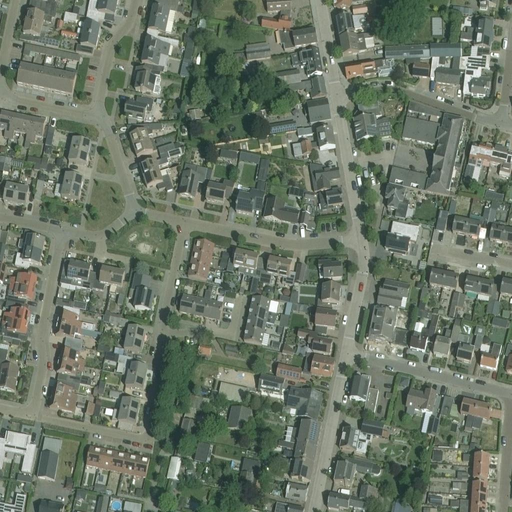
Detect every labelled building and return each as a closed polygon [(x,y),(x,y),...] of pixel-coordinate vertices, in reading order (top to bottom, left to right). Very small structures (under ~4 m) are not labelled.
[(55,0),(31,0),(41,2),(40,9),(56,12),(57,5),(55,5),(55,0)] [(164,0),(165,0),(164,5),(178,8),(179,3),(178,2),(178,0),(164,0)] [(263,19),(261,29),(279,31),(279,32),(288,34),(291,21),(290,21),(291,12),(291,11),(290,0),(288,0),(267,2),(267,13),(281,13),(280,22),(263,19)] [(374,0),(332,0),(334,10),(340,9),(352,8),(351,5),(367,2),(366,2),(374,0)] [(480,0),(480,7),(486,7),(486,8),(488,9),(488,8),(495,8),(495,0),(480,0)] [(86,19),(98,21),(104,22),(105,15),(114,17),(117,6),(100,3),(99,9),(96,8),(96,7),(91,6),(90,12),(88,11),(86,19)] [(71,4),(70,13),(81,15),(82,6),(71,4)] [(151,20),(173,24),(175,14),(177,14),(178,8),(164,5),(163,11),(153,9),(151,20)] [(353,16),(366,14),(367,14),(367,16),(373,15),(372,8),(366,9),(365,7),(352,9),(353,16)] [(28,13),(26,24),(41,28),(43,22),(46,23),(45,24),(50,25),(52,18),(55,19),(56,12),(40,9),(39,16),(28,13)] [(77,16),(65,14),(64,23),(67,24),(68,22),(75,23),(77,16)] [(396,30),(394,19),(393,16),(382,17),(384,32),(396,30)] [(361,28),(360,27),(361,27),(363,27),(364,27),(365,26),(365,25),(366,24),(366,23),(365,21),(364,20),(364,19),(364,17),(353,18),(336,20),(339,38),(353,36),(352,30),(361,28)] [(468,30),(467,36),(493,39),(493,34),(492,34),(493,27),(492,27),(493,20),(483,19),(475,18),(474,25),(477,25),(476,31),(468,30)] [(77,35),(98,39),(100,28),(97,28),(98,21),(86,19),(84,31),(78,30),(77,35)] [(148,31),(158,33),(165,35),(165,33),(171,34),(173,24),(151,20),(148,31)] [(50,29),(41,28),(26,24),(23,35),(31,37),(30,43),(40,45),(58,49),(60,42),(44,39),(45,34),(48,35),(50,29)] [(76,53),(92,57),(94,50),(96,50),(98,39),(77,35),(62,31),(61,36),(76,39),(75,40),(82,41),(80,47),(77,46),(76,53)] [(292,34),(288,34),(279,32),(281,46),(284,45),(285,52),(317,47),(315,32),(293,36),(292,34)] [(185,34),(184,43),(192,45),(194,36),(185,34)] [(373,34),(339,40),(342,58),(359,55),(358,53),(369,51),(367,39),(373,38),(373,34)] [(492,44),(493,39),(467,36),(461,35),(460,42),(475,44),(474,49),(477,49),(476,59),(489,58),(491,44),(492,44)] [(146,42),(144,53),(166,58),(168,58),(169,47),(178,49),(179,43),(164,40),(157,39),(156,44),(146,42)] [(385,49),(385,61),(432,59),(445,59),(454,59),(460,58),(460,51),(460,46),(429,47),(403,49),(385,49)] [(271,59),(269,48),(246,51),(246,62),(271,59)] [(323,75),(318,51),(298,54),(301,71),(307,70),(309,78),(323,75)] [(163,74),(164,69),(166,69),(169,58),(168,58),(166,58),(144,53),(142,65),(144,65),(143,71),(160,74),(163,74)] [(459,71),(465,72),(466,60),(460,60),(460,58),(454,59),(453,72),(437,70),(438,67),(444,67),(445,59),(432,59),(431,70),(430,79),(436,80),(436,84),(458,87),(460,73),(459,73),(459,71)] [(476,59),(466,60),(465,72),(463,95),(471,96),(471,97),(485,99),(485,90),(488,90),(489,83),(487,80),(479,79),(481,66),(488,67),(487,70),(488,70),(489,58),(476,59)] [(183,71),(182,78),(187,79),(190,62),(184,61),(182,71),(183,71)] [(373,64),(344,68),(346,80),(363,77),(378,74),(378,78),(395,75),(393,61),(385,61),(373,64)] [(412,78),(428,79),(429,67),(413,66),(412,78)] [(21,67),(19,76),(17,86),(39,90),(43,71),(21,67)] [(160,81),(159,77),(160,74),(143,71),(136,69),(134,82),(137,83),(135,92),(141,93),(141,94),(143,94),(143,93),(152,95),(153,94),(157,95),(159,94),(160,89),(159,87),(160,81)] [(65,76),(43,71),(39,90),(61,95),(65,76)] [(276,74),(278,87),(278,88),(300,85),(299,71),(276,74)] [(61,95),(72,97),(76,78),(65,76),(61,95)] [(278,88),(278,87),(272,88),(273,94),(290,91),(290,93),(306,91),(306,93),(310,93),(312,101),(326,98),(323,81),(300,85),(278,88)] [(143,123),(145,113),(146,113),(150,114),(153,102),(141,100),(140,106),(127,103),(124,119),(143,123)] [(331,122),(328,107),(327,101),(303,105),(305,111),(309,110),(312,125),(331,122)] [(380,117),(378,111),(377,101),(357,105),(358,113),(356,113),(354,117),(354,121),(353,121),(357,144),(391,138),(390,128),(391,127),(390,122),(387,120),(382,120),(381,122),(376,123),(375,118),(380,117)] [(408,112),(420,115),(421,108),(409,104),(408,112)] [(180,115),(182,106),(175,105),(173,113),(180,115)] [(420,115),(432,117),(433,112),(421,108),(420,115)] [(189,115),(187,115),(188,122),(201,120),(199,111),(189,112),(189,115)] [(262,120),(261,113),(249,115),(251,122),(262,120)] [(2,115),(0,123),(0,130),(5,132),(4,139),(8,140),(13,118),(2,115)] [(23,120),(13,118),(8,140),(13,141),(14,134),(20,135),(23,120)] [(426,193),(425,194),(437,197),(447,199),(448,198),(454,199),(454,195),(449,194),(451,183),(454,183),(457,184),(458,180),(455,180),(452,179),(454,169),(460,170),(460,167),(455,165),(457,154),(460,155),(464,156),(464,152),(461,151),(458,150),(461,139),(466,140),(467,136),(465,135),(461,135),(464,122),(444,118),(441,132),(441,134),(438,147),(437,150),(436,156),(435,155),(434,161),(435,161),(435,165),(433,165),(432,170),(433,170),(431,178),(430,183),(428,183),(427,189),(426,193)] [(406,119),(402,140),(414,142),(418,122),(406,119)] [(23,120),(20,135),(27,136),(24,148),(28,149),(30,143),(30,144),(34,122),(23,120)] [(45,124),(34,122),(30,144),(34,144),(35,138),(42,139),(45,124)] [(418,122),(414,142),(426,145),(430,124),(418,122)] [(295,123),(265,127),(267,136),(296,131),(295,123)] [(430,124),(426,145),(438,147),(441,134),(441,132),(439,132),(440,127),(430,124)] [(130,138),(133,148),(149,143),(147,137),(152,136),(153,132),(162,132),(161,126),(135,127),(135,136),(130,138)] [(52,141),(53,136),(55,130),(49,129),(45,147),(55,149),(56,142),(52,141)] [(304,131),(297,132),(298,138),(312,135),(311,130),(304,131)] [(318,144),(310,146),(311,151),(319,150),(319,152),(325,151),(335,149),(332,131),(322,133),(316,134),(318,144)] [(90,145),(73,141),(71,152),(88,156),(90,145)] [(149,143),(133,148),(137,159),(156,152),(153,141),(149,143)] [(173,145),(172,145),(157,150),(159,157),(167,154),(181,150),(180,149),(179,144),(173,146),(173,145)] [(301,146),(292,148),(294,159),(303,158),(303,157),(312,155),(311,151),(310,146),(310,144),(301,146)] [(466,167),(463,183),(471,184),(475,167),(481,169),(483,163),(490,165),(493,148),(480,145),(480,147),(479,148),(473,146),(467,168),(466,167)] [(181,150),(167,154),(169,160),(184,155),(185,148),(180,149),(181,150)] [(493,148),(490,165),(500,168),(498,176),(508,179),(509,176),(511,166),(511,163),(511,155),(507,154),(507,152),(493,148)] [(237,154),(221,151),(220,159),(236,161),(237,154)] [(86,167),(88,156),(71,152),(68,163),(86,167)] [(260,158),(240,154),(239,161),(259,165),(260,158)] [(35,165),(35,166),(41,167),(41,164),(42,161),(28,158),(27,163),(35,165)] [(9,175),(11,165),(22,168),(23,163),(6,159),(5,165),(3,173),(9,175)] [(140,168),(143,179),(158,174),(157,169),(167,165),(166,160),(140,168)] [(181,186),(179,196),(194,199),(197,184),(204,185),(205,180),(207,170),(197,168),(185,166),(183,174),(181,186)] [(392,169),(388,186),(394,187),(395,182),(403,184),(402,188),(406,189),(409,173),(392,169)] [(312,184),(314,193),(329,191),(328,182),(339,180),(338,171),(331,172),(331,171),(315,174),(316,184),(312,184)] [(409,173),(406,189),(410,190),(411,185),(419,187),(418,191),(426,193),(427,189),(424,188),(427,177),(409,173)] [(158,174),(143,179),(147,189),(157,186),(159,192),(165,189),(167,193),(173,191),(168,177),(160,179),(158,174)] [(66,176),(63,187),(81,191),(83,180),(66,176)] [(37,182),(35,194),(34,200),(40,201),(43,183),(37,182)] [(222,189),(209,187),(206,201),(217,204),(217,203),(220,203),(220,204),(223,205),(224,199),(231,200),(234,185),(224,183),(222,189)] [(258,183),(256,193),(263,194),(265,185),(258,183)] [(4,204),(14,206),(18,188),(7,186),(4,204)] [(78,202),(81,191),(63,187),(61,198),(78,202)] [(25,208),(29,191),(18,188),(14,206),(25,208)] [(388,188),(386,198),(390,199),(387,210),(396,212),(395,218),(404,221),(408,203),(403,202),(405,192),(398,191),(388,188)] [(239,196),(236,210),(237,210),(236,214),(252,217),(253,209),(261,211),(260,213),(261,213),(265,194),(263,194),(256,193),(251,191),(249,199),(239,196)] [(327,206),(327,208),(343,206),(341,191),(319,195),(321,207),(327,206)] [(501,203),(503,197),(494,195),(493,201),(501,203)] [(457,203),(451,202),(448,216),(454,217),(457,203)] [(296,225),(298,216),(299,214),(283,211),(284,206),(267,203),(264,220),(280,223),(281,222),(296,225)] [(479,238),(484,240),(488,224),(490,211),(485,210),(483,219),(470,216),(468,224),(465,237),(478,240),(479,238)] [(496,212),(490,211),(488,224),(493,225),(496,212)] [(439,212),(435,232),(444,234),(448,214),(439,212)] [(300,226),(307,227),(309,216),(302,214),(300,226)] [(452,234),(465,237),(468,224),(455,221),(452,234)] [(388,237),(385,251),(391,252),(390,254),(406,257),(406,255),(408,256),(410,242),(416,243),(418,230),(393,225),(391,237),(388,237)] [(490,242),(503,245),(505,231),(492,228),(490,242)] [(503,245),(511,246),(511,232),(505,231),(503,245)] [(24,238),(23,242),(27,243),(25,251),(42,254),(44,242),(31,239),(32,234),(25,232),(25,234),(24,238)] [(214,246),(195,242),(193,254),(211,258),(214,246)] [(17,255),(15,267),(24,269),(28,270),(29,264),(39,266),(42,254),(25,251),(24,257),(17,255)] [(229,261),(227,270),(226,272),(232,274),(233,268),(239,269),(237,274),(243,276),(247,255),(236,253),(235,262),(229,261)] [(193,254),(190,266),(209,270),(211,258),(193,254)] [(243,276),(259,280),(263,263),(257,261),(258,257),(247,255),(243,276)] [(269,264),(263,263),(259,280),(258,284),(269,287),(271,276),(277,277),(280,262),(270,260),(269,264)] [(62,272),(60,285),(70,287),(71,288),(71,287),(76,288),(81,265),(81,263),(75,261),(74,264),(70,263),(64,262),(62,272)] [(295,275),(290,273),(291,265),(280,262),(277,277),(283,279),(282,285),(293,287),(294,282),(295,275)] [(319,271),(320,280),(323,280),(323,282),(341,281),(340,266),(338,266),(338,263),(318,264),(319,271)] [(76,288),(92,292),(95,277),(96,275),(90,274),(91,267),(81,265),(76,288)] [(190,266),(188,278),(206,282),(208,273),(214,274),(215,271),(209,270),(190,266)] [(295,275),(294,282),(302,284),(306,268),(298,266),(296,275),(295,275)] [(105,286),(111,287),(114,272),(102,270),(101,279),(95,277),(92,292),(93,292),(93,290),(103,292),(105,286)] [(109,293),(115,294),(119,295),(117,305),(124,306),(128,284),(122,283),(124,274),(114,272),(111,287),(109,293)] [(432,273),(429,287),(442,289),(445,275),(432,273)] [(445,275),(442,289),(455,292),(458,278),(445,275)] [(9,281),(8,286),(10,286),(33,291),(34,289),(35,289),(37,280),(27,278),(19,276),(18,281),(10,279),(9,281)] [(132,291),(130,291),(128,300),(136,302),(135,309),(140,311),(150,313),(154,296),(147,294),(150,280),(135,277),(132,291)] [(467,280),(464,293),(477,296),(480,283),(467,280)] [(501,292),(500,296),(511,298),(511,284),(503,282),(501,292)] [(384,289),(381,289),(378,304),(400,309),(402,299),(406,300),(409,287),(395,285),(385,283),(384,289)] [(477,296),(490,299),(493,285),(480,283),(477,296)] [(10,286),(9,292),(8,297),(7,303),(25,307),(26,301),(32,302),(34,293),(33,293),(33,291),(10,286)] [(251,288),(249,296),(256,298),(258,290),(251,288)] [(322,298),(318,298),(317,309),(331,310),(332,305),(339,305),(340,290),(323,288),(322,298)] [(420,302),(425,303),(428,291),(422,289),(420,302)] [(451,307),(457,308),(459,295),(454,295),(451,307)] [(459,295),(457,308),(463,309),(465,296),(459,295)] [(196,300),(183,297),(179,314),(193,316),(196,300)] [(253,299),(251,310),(268,314),(276,315),(278,305),(263,301),(253,299)] [(63,308),(72,310),(73,304),(57,300),(55,307),(63,309),(63,308)] [(196,300),(193,316),(206,319),(209,303),(196,300)] [(4,315),(3,320),(26,325),(27,323),(28,323),(30,314),(28,314),(29,308),(25,307),(7,303),(5,310),(11,311),(10,316),(4,315)] [(209,303),(206,319),(219,322),(223,305),(209,303)] [(494,303),(491,316),(498,317),(500,304),(494,303)] [(376,314),(371,339),(384,341),(386,342),(391,343),(390,345),(390,346),(391,346),(406,349),(408,339),(409,333),(393,330),(397,310),(387,308),(377,306),(376,314)] [(60,315),(58,326),(82,331),(82,330),(100,334),(101,330),(95,328),(95,327),(83,325),(83,326),(77,325),(79,312),(72,310),(63,308),(63,309),(62,315),(60,315)] [(251,310),(248,321),(266,325),(274,326),(276,315),(268,314),(251,310)] [(336,315),(326,314),(317,312),(317,313),(311,312),(310,317),(317,318),(315,328),(314,335),(326,337),(327,330),(334,331),(336,315)] [(418,312),(416,318),(424,320),(426,314),(418,312)] [(280,328),(284,329),(284,328),(287,329),(290,318),(282,316),(279,327),(280,327),(280,328)] [(110,318),(104,317),(103,323),(109,324),(109,325),(126,329),(128,322),(110,319),(110,318)] [(413,337),(410,350),(424,354),(426,343),(432,345),(438,319),(433,317),(431,328),(429,327),(428,331),(422,330),(420,338),(413,337)] [(0,337),(18,341),(19,335),(25,336),(27,328),(26,327),(26,325),(3,320),(1,329),(0,329),(0,337)] [(459,336),(462,322),(455,320),(452,333),(446,331),(444,342),(437,340),(433,356),(447,359),(451,344),(456,346),(459,336)] [(248,321),(246,332),(264,336),(266,325),(248,321)] [(502,321),(500,329),(506,330),(506,329),(508,330),(510,323),(508,323),(502,321)] [(66,339),(65,346),(81,349),(83,342),(74,340),(75,335),(81,336),(82,331),(58,326),(55,337),(66,339)] [(128,329),(126,340),(144,344),(146,333),(128,329)] [(246,332),(244,343),(254,345),(261,347),(264,336),(246,332)] [(329,357),(332,344),(313,340),(314,335),(299,332),(298,339),(309,341),(308,346),(314,347),(312,354),(329,357)] [(468,338),(463,337),(459,336),(456,346),(454,353),(458,354),(457,362),(470,365),(474,351),(466,349),(468,338)] [(476,337),(474,349),(480,350),(483,339),(476,337)] [(141,355),(144,344),(126,340),(124,351),(141,355)] [(483,356),(482,358),(480,367),(495,371),(501,347),(493,345),(490,358),(483,356)] [(79,362),(80,356),(81,349),(65,346),(63,352),(62,352),(59,363),(83,369),(84,363),(79,362)] [(106,355),(111,356),(111,355),(109,355),(111,348),(98,346),(97,352),(106,354),(106,355)] [(290,350),(290,348),(284,347),(282,355),(293,357),(294,351),(290,350)] [(0,377),(0,378),(0,389),(14,392),(18,370),(4,367),(5,362),(6,362),(8,352),(0,350),(0,377)] [(119,357),(118,364),(124,366),(122,376),(128,377),(145,381),(147,370),(138,368),(131,367),(133,360),(119,357)] [(311,376),(321,378),(331,380),(332,372),(332,370),(333,370),(334,364),(314,359),(311,376)] [(81,380),(83,369),(59,363),(57,374),(59,375),(57,382),(80,386),(81,380)] [(275,378),(299,383),(301,372),(277,367),(275,378)] [(143,392),(145,381),(128,377),(126,388),(143,392)] [(261,377),(258,391),(280,395),(283,382),(261,377)] [(356,377),(355,381),(353,381),(349,400),(365,404),(364,413),(374,415),(376,402),(378,393),(368,391),(370,379),(362,377),(361,378),(356,377)] [(78,404),(85,406),(86,406),(87,405),(88,399),(76,397),(76,398),(71,397),(72,393),(78,394),(80,386),(57,382),(56,387),(54,387),(52,399),(76,404),(76,403),(78,403),(78,404)] [(248,397),(249,391),(221,385),(218,400),(246,406),(248,397)] [(292,391),(289,405),(288,410),(290,410),(289,417),(297,418),(297,417),(316,421),(321,397),(301,393),(292,391)] [(426,393),(425,397),(419,395),(419,394),(410,392),(406,408),(421,412),(421,413),(431,415),(436,396),(426,393)] [(189,397),(187,409),(198,411),(200,399),(189,397)] [(256,408),(258,399),(248,397),(246,406),(256,408)] [(444,397),(440,416),(448,418),(449,417),(451,407),(452,406),(453,400),(444,397)] [(74,414),(76,404),(52,399),(49,409),(74,414)] [(138,416),(140,405),(123,401),(120,412),(138,416)] [(461,412),(460,415),(467,417),(466,422),(464,430),(471,432),(472,429),(474,419),(477,406),(463,402),(461,412)] [(93,418),(95,407),(87,406),(85,416),(93,418)] [(477,406),(474,419),(483,421),(488,422),(492,409),(477,406)] [(246,435),(251,413),(232,409),(227,430),(246,435)] [(135,427),(138,416),(120,412),(120,413),(114,411),(112,421),(118,422),(118,423),(135,427)] [(429,419),(426,436),(437,438),(440,421),(429,419)] [(183,420),(179,437),(179,438),(186,439),(198,442),(201,431),(205,432),(206,426),(203,425),(183,420)] [(339,450),(349,452),(356,453),(358,441),(372,443),(373,436),(381,438),(384,426),(364,422),(362,434),(343,430),(339,450)] [(286,438),(285,444),(297,446),(301,447),(316,450),(321,428),(302,424),(300,431),(288,429),(286,438)] [(0,440),(0,471),(1,472),(5,454),(15,456),(19,436),(8,434),(6,442),(0,440)] [(19,436),(15,456),(24,458),(21,474),(30,475),(36,448),(28,446),(29,438),(19,436)] [(179,438),(174,459),(171,459),(171,460),(184,463),(184,461),(181,461),(186,439),(179,438)] [(42,454),(37,480),(54,483),(58,457),(61,442),(45,439),(42,454)] [(279,442),(278,448),(287,450),(296,452),(294,461),(302,463),(304,463),(313,465),(316,450),(301,447),(297,446),(285,444),(279,442)] [(198,444),(194,461),(205,464),(209,447),(198,444)] [(102,451),(90,448),(86,467),(98,469),(102,451)] [(110,472),(114,453),(102,451),(98,469),(110,472)] [(443,453),(433,452),(432,462),(442,462),(443,453)] [(122,474),(126,456),(114,453),(110,472),(122,474)] [(134,477),(137,458),(126,456),(122,474),(134,477)] [(488,458),(475,457),(474,469),(488,470),(488,458)] [(137,458),(134,477),(145,479),(149,461),(137,458)] [(290,480),(310,484),(310,481),(309,481),(310,478),(311,478),(313,467),(301,465),(290,463),(274,459),(272,468),(288,471),(288,473),(291,473),(290,480)] [(334,482),(334,484),(343,486),(351,488),(355,472),(370,475),(377,476),(379,475),(380,470),(379,468),(372,467),(372,466),(350,461),(340,459),(339,466),(338,466),(337,468),(338,468),(335,482),(334,482)] [(184,463),(171,460),(167,478),(169,478),(169,480),(175,481),(176,480),(180,481),(184,463)] [(241,475),(263,480),(264,479),(257,478),(260,463),(244,460),(241,475)] [(199,464),(190,462),(187,476),(196,478),(199,464)] [(474,469),(473,481),(487,482),(488,470),(474,469)] [(263,480),(241,475),(237,495),(250,498),(252,489),(261,491),(263,480)] [(409,476),(408,483),(421,486),(423,479),(409,476)] [(175,481),(169,480),(166,494),(172,496),(175,481)] [(305,503),(308,489),(288,485),(285,499),(305,503)] [(486,486),(477,486),(473,485),(472,497),(486,498),(486,486)] [(361,488),(359,500),(376,504),(378,491),(361,488)] [(5,507),(3,511),(23,511),(26,498),(17,496),(14,509),(5,507)] [(330,496),(328,510),(338,511),(338,509),(347,511),(348,507),(363,510),(362,511),(369,511),(371,504),(330,496)] [(485,510),(486,498),(472,497),(471,503),(454,502),(454,508),(460,508),(460,509),(485,510)] [(105,511),(108,502),(100,500),(97,511),(105,511)] [(62,511),(64,507),(42,503),(40,511),(62,511)]
